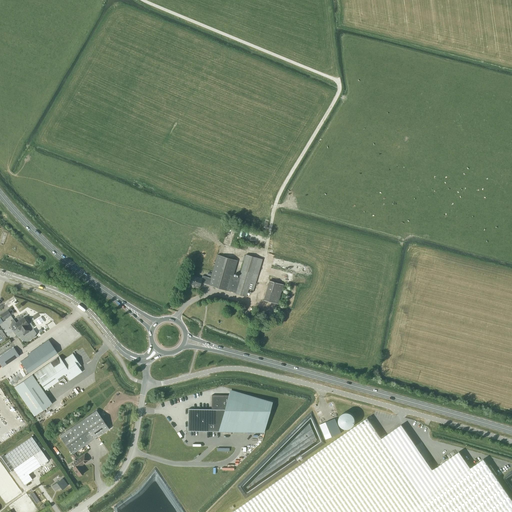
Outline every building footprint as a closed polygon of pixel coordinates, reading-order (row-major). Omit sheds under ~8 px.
[(248,243),(238,240),(236,247),(246,250),(248,243)] [(248,289),(253,290),(262,259),(246,255),(239,278),(233,276),(237,261),(217,255),(210,278),(202,276),(202,279),(192,276),(189,284),(194,285),(193,288),(194,287),(199,288),(201,282),(209,285),(235,293),(234,293),(246,297),(248,289)] [(294,262),(291,270),(309,275),(312,267),(294,262)] [(277,304),(283,284),(269,280),(264,300),(277,304)] [(4,320),(11,315),(8,310),(1,315),(4,320)] [(59,319),(58,316),(55,317),(54,312),(50,313),(51,316),(48,316),(49,321),(59,319)] [(11,326),(14,331),(18,336),(19,337),(21,339),(23,340),(25,341),(27,341),(30,340),(32,339),(33,338),(35,336),(36,333),(33,329),(30,331),(29,331),(30,330),(27,325),(28,324),(27,322),(28,322),(28,321),(26,319),(25,319),(24,318),(21,320),(18,316),(13,319),(13,320),(11,326)] [(29,373),(58,353),(50,341),(20,361),(29,373)] [(0,356),(0,362),(3,367),(20,356),(14,347),(0,356)] [(79,367),(81,366),(72,354),(62,361),(59,356),(34,373),(35,375),(34,376),(32,374),(14,387),(34,416),(52,403),(43,389),(44,388),(46,390),(66,376),(69,380),(82,372),(79,367)] [(231,391),(229,395),(212,395),(212,409),(188,409),(188,426),(188,431),(197,431),(218,431),(218,432),(220,432),(223,432),(264,432),(263,432),(271,402),(231,391)] [(108,429),(108,427),(107,425),(107,421),(104,421),(97,410),(60,436),(72,454),(108,429)] [(339,420),(339,423),(340,425),(342,427),(345,428),(348,428),(350,428),(353,426),(354,424),(355,422),(355,419),(354,416),(353,414),(350,413),(348,412),(345,412),(342,413),(340,415),(339,418),(339,420)] [(511,511),(511,499),(483,459),(470,468),(426,499),(382,438),(367,418),(231,511),(511,511)] [(323,433),(325,439),(340,433),(335,419),(320,425),(323,433)] [(426,499),(470,468),(459,451),(433,470),(401,425),(382,438),(426,499)] [(25,484),(32,479),(29,474),(48,460),(32,436),(4,455),(25,484)] [(85,472),(81,466),(89,460),(85,454),(76,461),(76,460),(74,462),(76,465),(72,468),(79,476),(85,472)] [(4,455),(1,457),(8,466),(10,465),(4,455)] [(62,489),(67,485),(62,478),(52,486),(56,490),(61,487),(62,489)]
